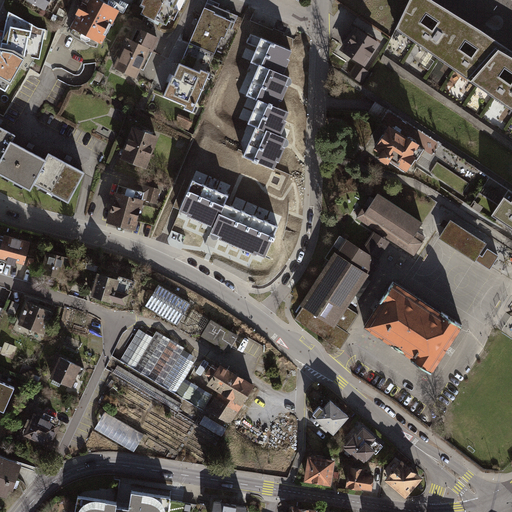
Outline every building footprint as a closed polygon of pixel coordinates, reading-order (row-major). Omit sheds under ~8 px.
[(31,0),(46,9),(52,0),(31,0)] [(122,5),(112,0),(86,0),(73,25),(104,40),(122,5)] [(145,9),(143,12),(168,23),(179,0),(143,0),(141,7),(145,9)] [(455,12),(435,0),(405,0),(393,26),(394,28),(430,52),(455,12)] [(236,17),(207,5),(191,44),(215,53),(222,35),(228,37),(236,17)] [(29,16),(16,9),(11,18),(7,17),(1,29),(10,34),(5,44),(19,52),(25,41),(31,44),(39,30),(25,22),(29,16)] [(494,38),(455,12),(430,52),(468,80),(494,38)] [(378,40),(354,22),(337,45),(361,63),(378,40)] [(157,33),(142,25),(136,37),(130,34),(116,64),(137,74),(157,33)] [(251,58),(261,62),(248,93),(257,97),(276,104),(290,74),(283,71),(292,48),(260,35),(251,58)] [(511,97),(511,50),(494,38),(468,80),(508,105),(511,97)] [(5,57),(0,66),(0,119),(2,121),(30,72),(5,57)] [(206,70),(180,58),(166,88),(191,100),(206,70)] [(368,71),(354,62),(346,74),(360,83),(368,71)] [(247,121),(256,125),(242,155),(271,167),(284,137),(279,134),(289,110),(276,104),(257,97),(247,121)] [(210,127),(194,118),(189,127),(206,136),(210,127)] [(389,118),(371,144),(407,170),(425,144),(389,118)] [(160,131),(140,123),(133,139),(129,138),(122,156),(147,166),(160,131)] [(0,151),(7,138),(11,131),(0,125),(0,151)] [(31,181),(44,157),(7,138),(0,151),(0,171),(28,187),(31,181)] [(67,201),(82,170),(47,152),(44,157),(31,181),(67,201)] [(227,194),(192,179),(178,210),(213,225),(210,232),(264,255),(277,225),(224,202),(227,194)] [(124,193),(115,191),(105,220),(134,226),(143,198),(155,202),(158,188),(134,181),(132,188),(126,186),(124,193)] [(364,205),(356,217),(414,255),(426,237),(417,231),(424,221),(378,192),(367,207),(364,205)] [(511,196),(505,192),(490,213),(511,228),(511,196)] [(450,219),(439,237),(475,260),(476,259),(480,253),(487,242),(450,219)] [(390,242),(373,231),(362,248),(340,234),(325,257),(328,260),(299,304),(303,306),(295,319),(340,348),(349,334),(346,332),(358,314),(347,307),(368,274),(371,276),(381,261),(378,259),(390,242)] [(31,239),(5,232),(4,235),(0,233),(0,245),(1,246),(0,250),(0,256),(24,263),(31,239)] [(483,255),(480,253),(476,259),(490,268),(499,254),(488,247),(483,255)] [(69,256),(46,250),(40,273),(63,279),(69,256)] [(98,272),(92,295),(127,305),(131,292),(129,292),(131,288),(134,289),(136,280),(120,275),(119,278),(98,272)] [(178,325),(193,300),(161,281),(146,306),(178,325)] [(441,312),(393,281),(373,311),(374,312),(364,326),(393,345),(392,346),(401,351),(411,357),(410,359),(430,373),(462,325),(442,311),(441,312)] [(27,301),(19,323),(44,333),(52,312),(27,301)] [(194,308),(183,327),(229,354),(240,335),(194,308)] [(17,347),(5,342),(3,348),(0,346),(0,352),(12,358),(17,347)] [(59,356),(50,376),(72,386),(81,366),(59,356)] [(253,385),(219,363),(217,367),(210,363),(204,373),(210,377),(206,384),(219,392),(215,397),(214,396),(205,410),(230,425),(243,404),(241,402),(253,385)] [(45,387),(47,381),(39,377),(36,383),(45,387)] [(212,394),(184,378),(175,393),(203,409),(212,394)] [(0,409),(4,411),(15,387),(0,379),(0,409)] [(349,415),(330,399),(322,408),(319,405),(312,414),(315,416),(314,417),(333,434),(349,415)] [(33,413),(23,434),(49,445),(60,419),(44,412),(42,417),(33,413)] [(376,437),(363,426),(356,433),(355,431),(343,445),(345,446),(344,448),(357,459),(358,457),(364,462),(380,443),(374,439),(376,437)] [(0,495),(7,498),(10,489),(14,490),(23,463),(0,455),(0,495)] [(335,459),(307,455),(303,482),(331,486),(335,459)] [(423,477),(402,460),(400,461),(395,457),(384,470),(383,476),(386,478),(385,480),(406,498),(423,477)] [(365,468),(349,466),(345,488),(372,492),(374,474),(365,473),(365,468)] [(118,503),(79,497),(76,511),(169,511),(171,498),(132,492),(130,509),(117,506),(118,503)] [(246,511),(248,506),(215,501),(213,511),(246,511)]
